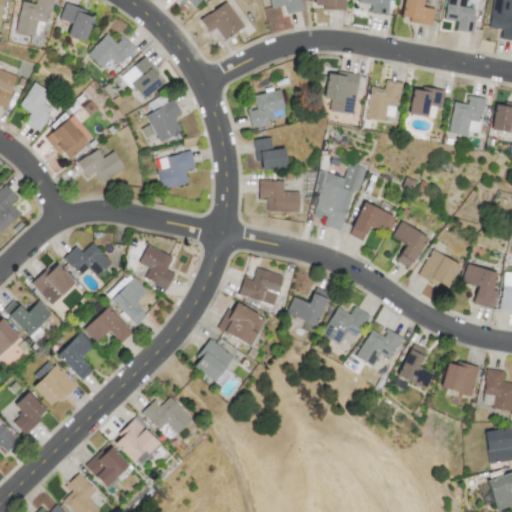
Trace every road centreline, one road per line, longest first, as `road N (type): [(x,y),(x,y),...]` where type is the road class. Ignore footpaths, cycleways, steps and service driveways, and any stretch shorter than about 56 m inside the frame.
road 1 (residential): [(0,276),(58,219),(123,213),(337,260),(453,330),(511,343)]
road 2 (tertiary): [(0,507),(175,336),(207,288),(221,234)]
road 3 (residential): [(203,82),(271,51),(325,40),(511,73)]
